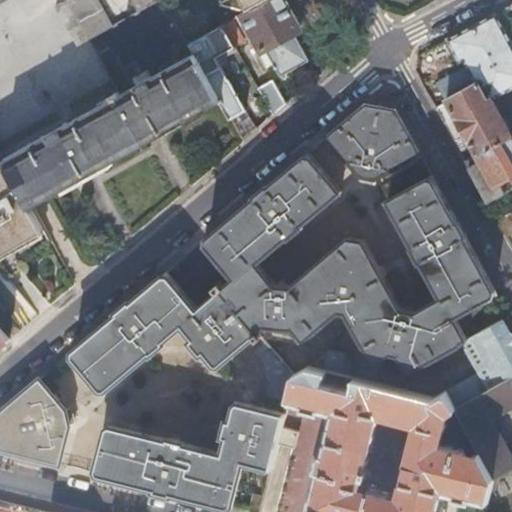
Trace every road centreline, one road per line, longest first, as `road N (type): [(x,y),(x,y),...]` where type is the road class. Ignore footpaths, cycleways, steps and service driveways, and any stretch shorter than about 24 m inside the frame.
road 1 (residential): [(391,52),(0,375)]
road 2 (residential): [(511,269),(391,52)]
road 3 (residential): [(131,511),(0,478)]
